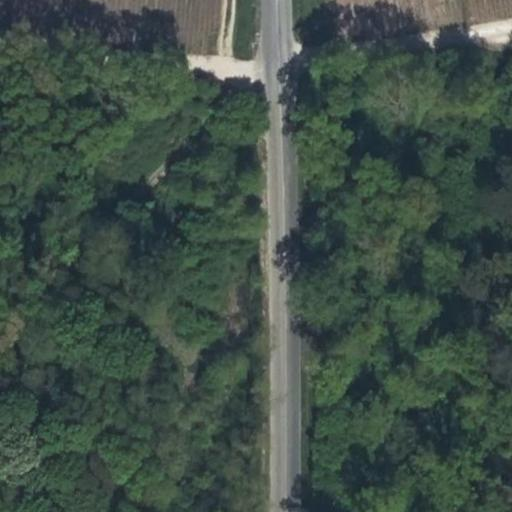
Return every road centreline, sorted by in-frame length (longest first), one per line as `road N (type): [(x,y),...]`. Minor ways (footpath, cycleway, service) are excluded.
road 1 (track): [(511,28),(279,70),(0,31)]
road 2 (tertiary): [(275,0),(284,511)]
road 3 (track): [(0,335),(211,119),(279,70)]
